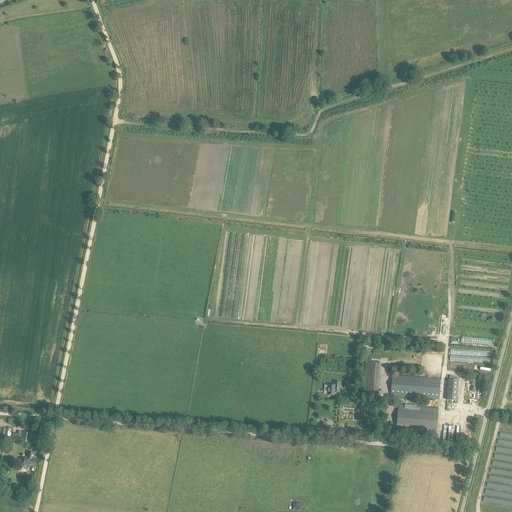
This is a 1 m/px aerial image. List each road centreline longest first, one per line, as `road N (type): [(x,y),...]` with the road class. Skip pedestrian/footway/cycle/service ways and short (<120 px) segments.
road 1 (track): [(476,452),(54,417)]
road 2 (track): [(114,122),(307,134),(328,106),(511,49)]
road 3 (track): [(451,242),(98,200)]
road 4 (track): [(54,417),(114,122)]
road 5 (track): [(296,328),(447,342),(438,449)]
road 6 (track): [(296,328),(76,308)]
road 7 (unclassified): [(461,511),(511,317)]
road 8 (track): [(451,242),(470,78)]
road 9 (track): [(114,122),(118,72),(93,5)]
